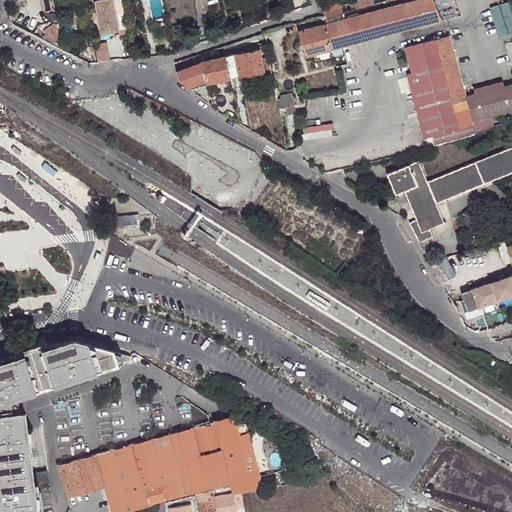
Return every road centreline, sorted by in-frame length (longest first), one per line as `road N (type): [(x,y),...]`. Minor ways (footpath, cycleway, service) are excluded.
road 1 (residential): [(149,69),(179,96),(386,222),(407,269),(446,319),(503,357)]
road 2 (residential): [(314,0),(316,11),(149,69)]
road 3 (residential): [(0,37),(77,81),(149,69)]
